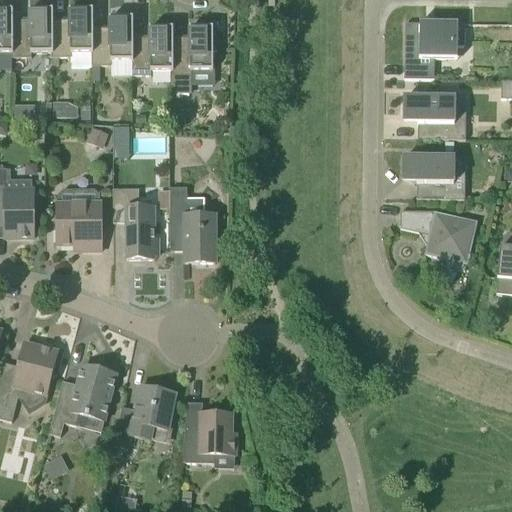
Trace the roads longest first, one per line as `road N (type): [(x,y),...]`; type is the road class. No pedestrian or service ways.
road 1 (residential): [(372,0),(365,238),(374,283),(435,336),(511,365)]
road 2 (residential): [(192,337),(0,287)]
